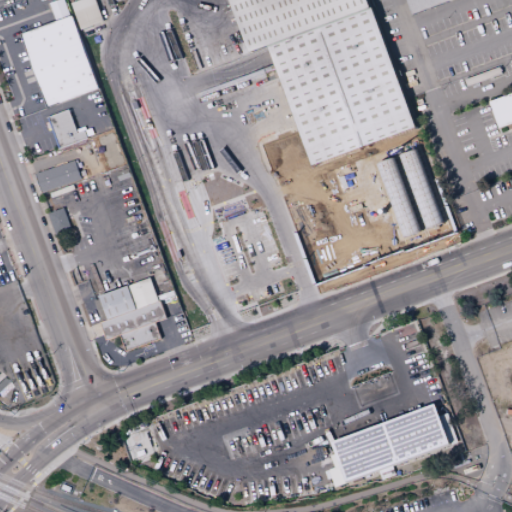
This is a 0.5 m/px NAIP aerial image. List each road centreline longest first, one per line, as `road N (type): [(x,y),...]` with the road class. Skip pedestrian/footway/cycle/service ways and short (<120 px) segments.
road 1 (tertiary): [(94,405),(511,247)]
road 2 (tertiary): [(94,405),(0,150)]
